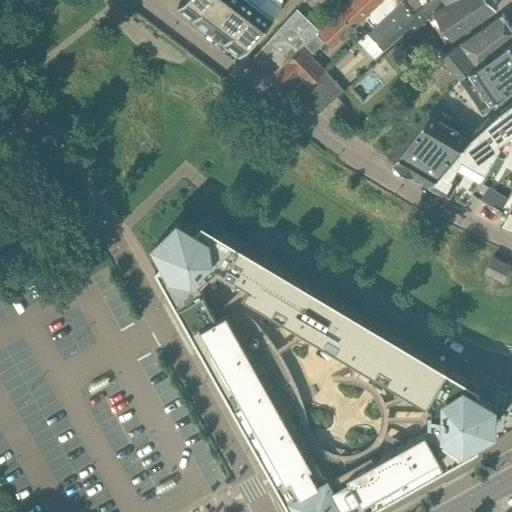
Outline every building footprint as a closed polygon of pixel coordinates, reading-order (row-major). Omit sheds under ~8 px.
[(196,15),(209,0),(181,0),(180,2),(196,15)] [(209,0),(196,15),(211,27),(236,0),(209,0)] [(254,0),(236,0),(211,27),(227,39),(260,4),(254,0)] [(346,2),(319,28),(318,28),(335,45),(366,16),(375,26),(405,0),(350,0),(347,3),(346,2)] [(408,27),(411,30),(429,14),(436,7),(446,0),(405,0),(375,26),(359,40),(376,57),(408,27)] [(446,0),(436,7),(429,14),(447,39),(466,26),(498,4),(494,0),(446,0)] [(260,4),(227,39),(243,51),(275,16),(260,4)] [(281,64),(304,42),(318,28),(319,28),(298,8),(278,31),(263,47),(281,64)] [(459,79),(511,40),(511,25),(503,13),(462,42),(442,57),(459,79)] [(511,41),(479,65),(460,79),(489,116),(490,117),(501,108),(500,107),(511,98),(511,41)] [(324,67),(304,42),(281,64),(272,73),(287,87),(300,72),(311,81),(324,67)] [(345,89),(327,69),(310,85),(300,95),(320,112),(345,89)] [(470,135),(456,152),(432,181),(431,182),(468,202),(472,193),(492,156),(503,135),(511,128),(511,98),(500,107),(501,108),(490,117),(489,116),(481,123),(470,135)] [(414,171),(432,181),(456,152),(470,135),(430,114),(393,158),(396,159),(394,161),(413,172),(414,171)] [(492,156),(511,166),(511,128),(503,135),(492,156)] [(508,213),(511,205),(511,166),(492,156),(472,193),(508,213)] [(355,511),(480,442),(480,433),(494,425),(495,400),(481,392),(481,382),(205,217),(196,225),(182,217),(159,239),(166,254),(158,262),(297,511),(305,509),(306,511),(355,511)] [(494,255),(487,269),(504,278),(511,263),(507,261),(497,256),(494,255)]
